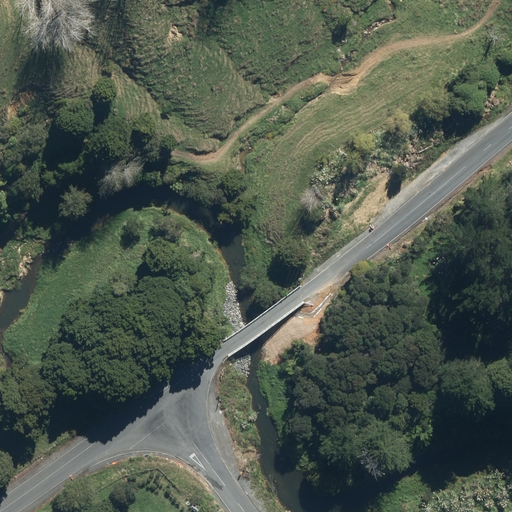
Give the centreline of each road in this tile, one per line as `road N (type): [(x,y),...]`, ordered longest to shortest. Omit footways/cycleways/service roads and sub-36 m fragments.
road 1 (secondary): [(511,126),(381,238),(158,397)]
road 2 (secondary): [(158,397),(0,511)]
road 3 (secondary): [(158,397),(244,511)]
